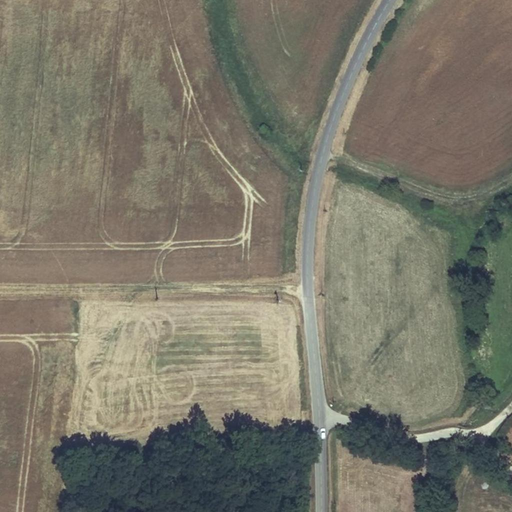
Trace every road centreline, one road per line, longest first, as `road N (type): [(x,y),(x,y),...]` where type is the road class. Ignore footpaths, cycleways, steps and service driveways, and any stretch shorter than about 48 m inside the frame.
road 1 (tertiary): [(390,0),(331,124),(311,217),(307,288),(321,511)]
road 2 (track): [(307,288),(0,291)]
road 3 (track): [(511,180),(467,200),(433,198),(322,158)]
road 4 (track): [(223,0),(228,32),(268,112),(290,145),(322,158)]
